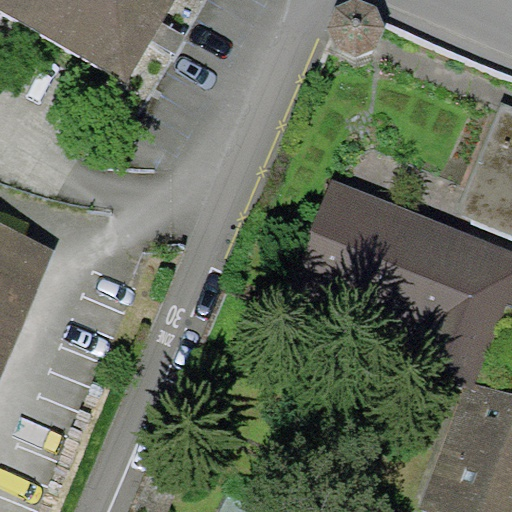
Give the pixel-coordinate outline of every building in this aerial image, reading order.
[(167,0),(0,0),(0,15),(119,84),(167,0)] [(375,10),(352,1),(335,10),(328,28),(334,46),(361,56),(374,49),(385,30),(375,10)] [(511,273),(511,252),(334,188),(285,322),(470,387),(500,305),(511,273)] [(0,387),(50,263),(0,242),(0,387)] [(511,309),(500,305),(470,387),(511,402),(511,309)] [(424,509),(431,511),(511,511),(511,402),(470,387),(424,509)]
